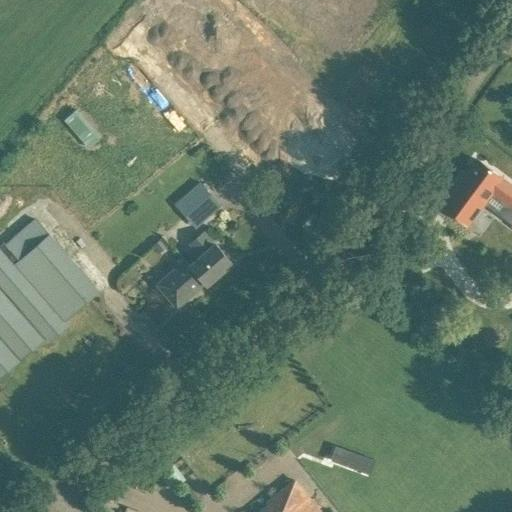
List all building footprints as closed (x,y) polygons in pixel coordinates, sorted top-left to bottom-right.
[(213,0),(157,0),(146,10),(158,24),(147,33),(276,182),(330,135),(213,0)] [(74,108),(62,119),(87,145),(99,134),(74,108)] [(458,182),(442,205),(469,225),(485,204),(484,202),(491,193),(511,209),(511,184),(478,159),(460,183),(458,182)] [(222,206),(201,181),(175,204),(185,216),(195,207),(206,220),(222,206)] [(99,291),(49,233),(36,217),(5,243),(4,241),(0,244),(0,377),(44,339),(48,343),(71,323),(67,319),(99,291)] [(191,265),(206,283),(207,284),(232,262),(216,243),(214,245),(203,232),(191,243),(202,255),(191,265)] [(159,253),(168,245),(162,238),(153,246),(159,253)] [(206,283),(191,265),(185,259),(156,284),(177,308),(206,283)] [(320,511),(295,480),(267,502),(268,505),(259,511),(320,511)]
